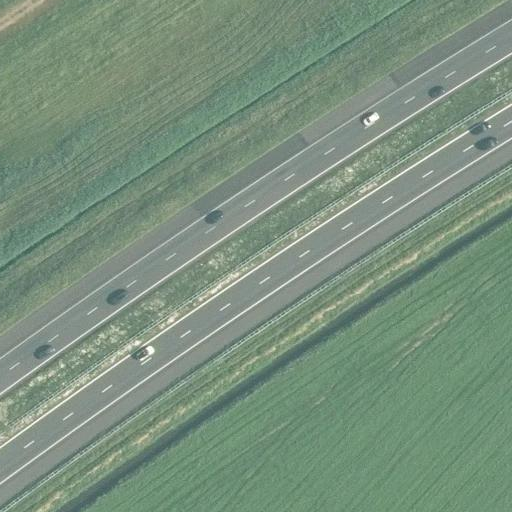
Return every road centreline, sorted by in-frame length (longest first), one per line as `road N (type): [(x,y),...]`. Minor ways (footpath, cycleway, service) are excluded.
road 1 (motorway): [(0,466),(217,311),(511,121)]
road 2 (motorway): [(511,22),(251,187),(0,360)]
